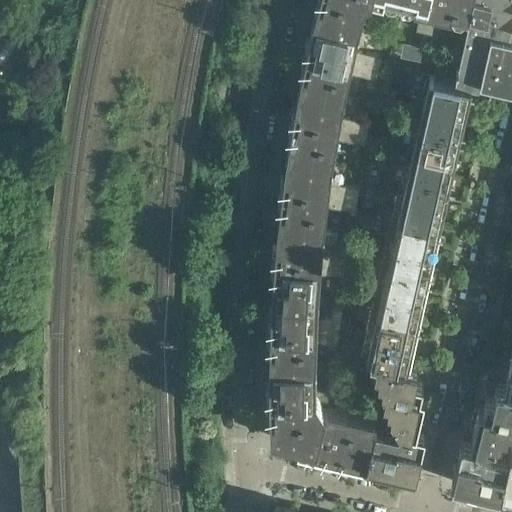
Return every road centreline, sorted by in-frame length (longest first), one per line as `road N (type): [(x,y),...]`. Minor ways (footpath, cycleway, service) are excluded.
road 1 (residential): [(284,0),(240,210),(240,467)]
road 2 (residential): [(425,509),(511,125)]
road 3 (residential): [(425,509),(240,467)]
